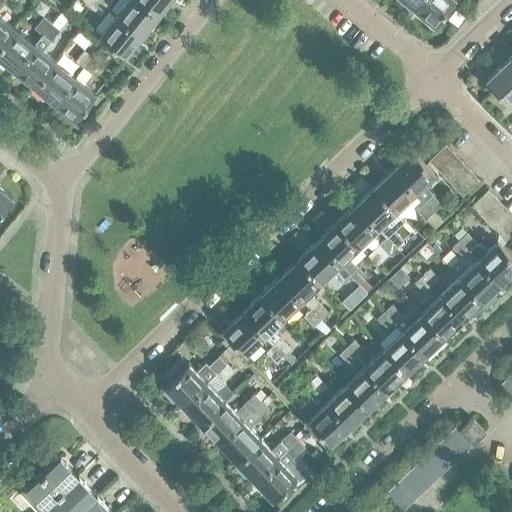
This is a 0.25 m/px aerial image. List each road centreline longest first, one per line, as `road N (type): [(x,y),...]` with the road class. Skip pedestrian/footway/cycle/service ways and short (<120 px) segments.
road 1 (residential): [(86,412),(435,75)]
road 2 (residential): [(320,511),(511,330)]
road 3 (residential): [(214,0),(62,185)]
road 4 (residential): [(50,376),(62,185)]
road 5 (residential): [(177,511),(86,412)]
